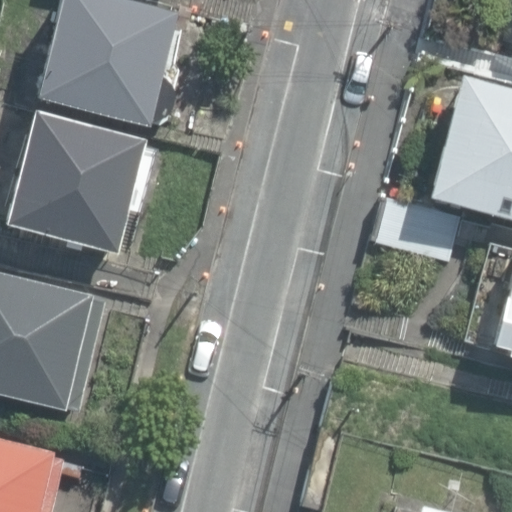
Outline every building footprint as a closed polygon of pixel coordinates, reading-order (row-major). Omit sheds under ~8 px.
[(56,0),(33,99),(146,126),(162,120),(169,110),(170,96),(164,83),(158,79),(172,15),(103,0),(56,0)] [(422,201),(511,222),(511,91),(452,77),(422,201)] [(1,227),(115,254),(141,139),(28,112),(1,227)] [(370,240),(447,259),(457,216),(380,197),(370,240)] [(502,357),(511,360),(511,265),(503,300),(498,298),(486,346),(503,351),(502,357)] [(0,395),(76,415),(106,299),(0,272),(0,395)] [(301,506),(325,511),(377,511),(393,447),(320,429),(301,506)] [(0,511),(50,511),(63,461),(52,459),(54,455),(0,441),(0,511)]
